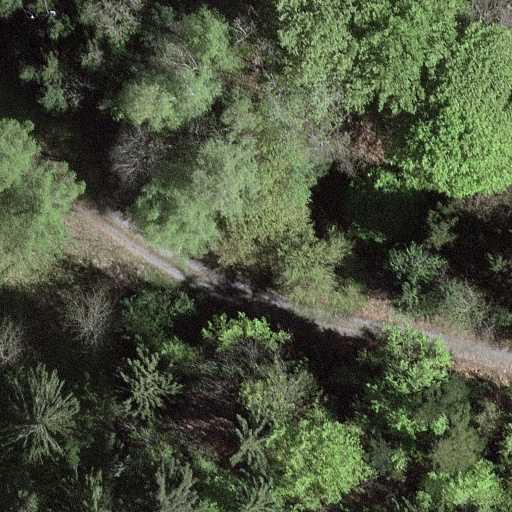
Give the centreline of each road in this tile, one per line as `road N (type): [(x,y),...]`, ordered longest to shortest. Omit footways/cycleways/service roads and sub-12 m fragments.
road 1 (track): [(0,156),(162,289),(511,361)]
road 2 (track): [(511,228),(253,0)]
